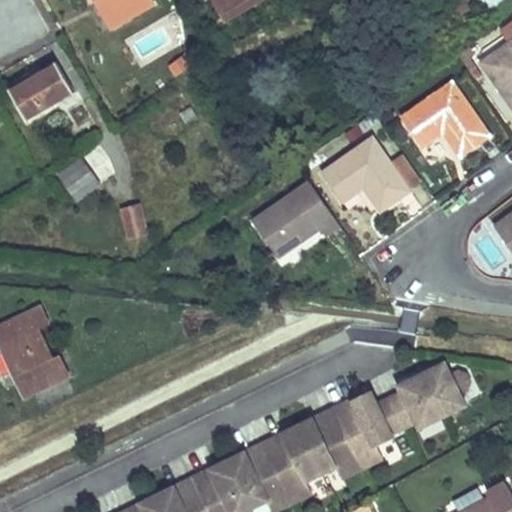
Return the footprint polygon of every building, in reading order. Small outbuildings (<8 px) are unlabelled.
[(96,0),(112,27),(152,4),(149,0),(96,0)] [(214,0),(227,20),(262,0),(214,0)] [(453,28),(474,15),(464,0),(459,0),(442,11),(453,28)] [(509,45),(511,43),(511,25),(501,33),(509,45)] [(511,43),(509,45),(482,64),(511,106),(511,43)] [(472,60),(476,53),(473,49),(461,57),(470,72),(477,68),(472,60)] [(186,70),(185,58),(175,65),(181,74),(186,70)] [(29,122),(76,95),(59,65),(12,91),(29,122)] [(483,77),(477,68),(470,72),(477,82),(483,77)] [(490,137),(454,84),(403,118),(422,148),(444,133),(461,157),(490,137)] [(391,165),(374,140),(323,174),(343,203),(364,189),(381,212),(410,192),(409,190),(420,182),(403,157),(391,165)] [(79,201),(101,185),(82,159),(59,176),(79,201)] [(341,228),(311,183),(254,221),(280,258),(322,228),(328,236),(341,228)] [(140,206),(120,211),(128,243),(148,238),(140,206)] [(511,216),(496,228),(511,251),(511,216)] [(53,359),(38,328),(49,324),(41,308),(15,321),(21,336),(1,346),(17,380),(26,398),(69,376),(59,356),(53,359)] [(451,364),(428,375),(448,416),(471,405),(464,392),(464,390),(456,375),(451,364)] [(456,375),(464,390),(464,392),(472,388),(475,381),(471,373),(464,372),(456,375)] [(408,392),(395,399),(409,427),(413,433),(448,416),(428,375),(405,386),(408,392)] [(352,404),(339,410),(368,467),(386,458),(381,446),(398,438),(396,433),(382,405),(376,392),(357,401),(361,410),(356,413),(352,404)] [(395,399),(382,405),(396,433),(409,427),(395,399)] [(357,401),(352,404),(356,413),(361,410),(357,401)] [(319,420),(303,428),(326,473),(340,467),(345,478),(368,467),(339,410),(324,417),(329,426),(324,429),(319,420)] [(324,417),(319,420),(324,429),(329,426),(324,417)] [(281,439),(268,445),(297,502),(315,494),(309,482),(326,473),(303,428),(286,436),(290,445),(285,448),(281,439)] [(286,436),(281,439),(285,448),(290,445),(286,436)] [(249,454),(233,462),(256,508),(270,502),(274,511),(277,511),(297,502),(268,445),(254,452),(259,461),(254,463),(249,454)] [(254,452),(249,454),(254,463),(259,461),(254,452)] [(210,473),(198,480),(213,511),(248,511),(256,508),(233,462),(216,471),(220,480),(215,482),(210,473)] [(216,471),(210,473),(215,482),(220,480),(216,471)] [(178,489),(162,497),(169,511),(213,511),(198,480),(183,487),(188,496),(183,498),(178,489)] [(511,511),(511,494),(506,484),(488,495),(490,499),(467,511),(511,511)] [(183,487),(178,489),(183,498),(188,496),(183,487)] [(141,511),(140,508),(132,511),(169,511),(162,497),(145,506),(147,511),(141,511)]
